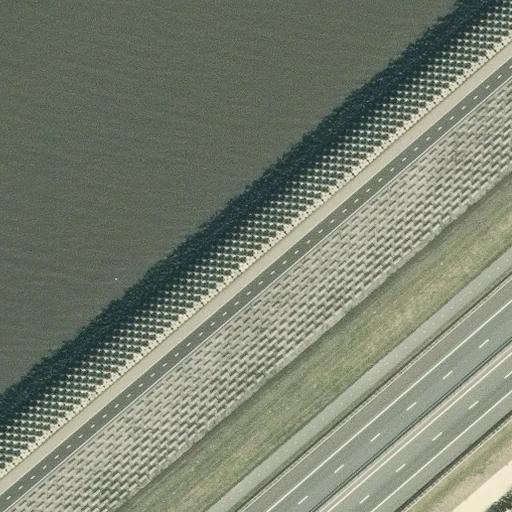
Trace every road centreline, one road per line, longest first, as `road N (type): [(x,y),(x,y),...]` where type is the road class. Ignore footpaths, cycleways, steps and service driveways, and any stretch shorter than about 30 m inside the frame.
road 1 (motorway): [(511,318),(287,511)]
road 2 (motorway): [(356,511),(511,377)]
